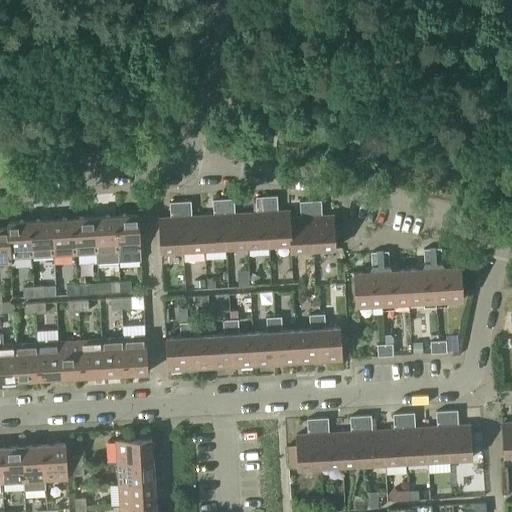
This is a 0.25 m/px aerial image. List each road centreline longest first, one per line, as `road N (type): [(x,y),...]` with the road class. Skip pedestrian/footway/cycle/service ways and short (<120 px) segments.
road 1 (residential): [(222,403),(458,387),(472,375),(506,229)]
road 2 (residential): [(506,229),(320,181),(182,165)]
road 3 (residential): [(0,416),(222,403)]
road 4 (residential): [(0,180),(182,165)]
road 5 (residential): [(182,165),(178,148),(213,0)]
